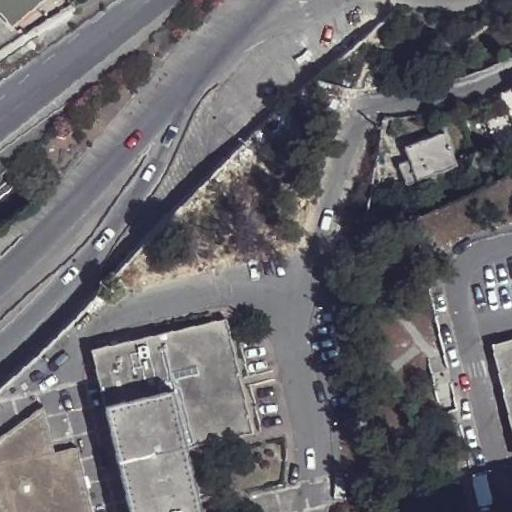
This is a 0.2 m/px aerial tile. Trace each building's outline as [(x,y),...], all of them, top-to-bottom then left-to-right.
[(0,0),(0,10),(10,22),(36,0),(0,0)] [(511,89),(498,96),(505,114),(506,116),(511,113),(511,89)] [(511,128),(506,116),(505,114),(484,123),(498,157),(511,150),(511,128)] [(442,135),(402,149),(406,161),(397,164),(403,187),(454,170),(442,135)] [(476,168),(473,158),(458,163),(462,173),(476,168)] [(202,511),(187,450),(255,434),(227,320),(91,353),(97,378),(129,511),(202,511)] [(511,343),(495,347),(511,419),(511,343)] [(43,409),(0,439),(0,511),(93,511),(78,452),(55,457),(43,409)] [(482,475),(467,478),(474,506),(489,503),(482,475)]
